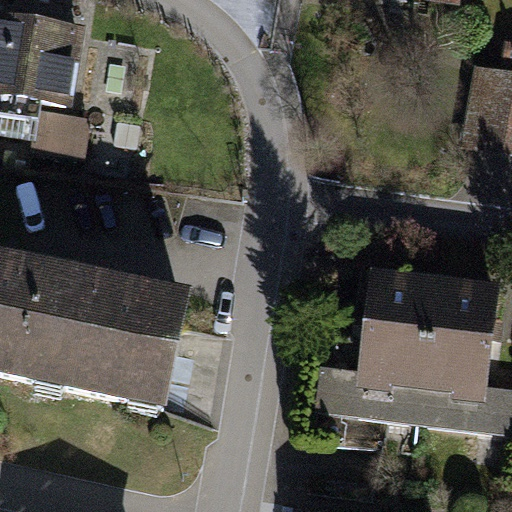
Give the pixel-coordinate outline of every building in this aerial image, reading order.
[(463,0),(337,0),(461,17),(463,0)] [(0,144),(26,149),(31,115),(73,122),(87,39),(0,24),(0,144)] [(501,79),(477,75),(463,156),(511,164),(511,48),(507,47),(501,79)] [(93,128),(43,121),(38,159),(87,167),(93,128)] [(194,318),(0,277),(0,397),(170,433),(194,318)] [(441,289),(373,281),(362,379),(321,374),(316,418),(388,427),(424,431),(441,289)] [(503,296),(441,289),(424,431),(474,437),(511,440),(511,397),(491,395),(503,296)] [(424,431),(388,427),(369,511),(455,511),(474,437),(424,431)]
